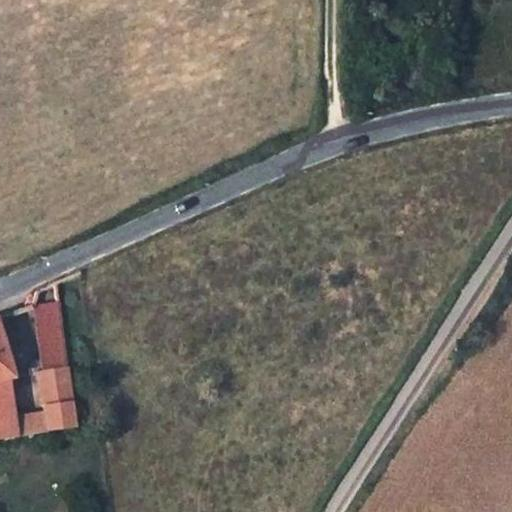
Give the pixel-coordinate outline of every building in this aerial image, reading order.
[(31,306),(41,371),(66,367),(54,283),(36,291),(35,294),(31,306)] [(0,436),(6,436),(0,397),(0,379),(6,379),(11,378),(0,338),(0,436)] [(43,412),(46,431),(74,427),(66,367),(41,371),(38,372),(43,412)] [(12,416),(6,379),(0,379),(0,397),(6,436),(15,435),(12,416)] [(43,412),(12,416),(15,435),(46,431),(43,412)]
